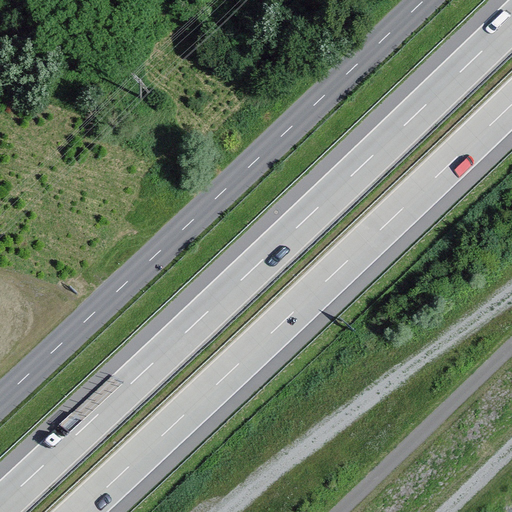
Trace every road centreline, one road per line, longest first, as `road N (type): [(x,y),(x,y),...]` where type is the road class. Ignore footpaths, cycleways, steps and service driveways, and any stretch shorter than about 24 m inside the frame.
road 1 (motorway): [(511,20),(0,506)]
road 2 (motorway): [(82,511),(511,100)]
road 3 (unclassified): [(425,0),(0,408)]
road 4 (track): [(511,294),(225,511)]
road 5 (track): [(511,348),(341,511)]
